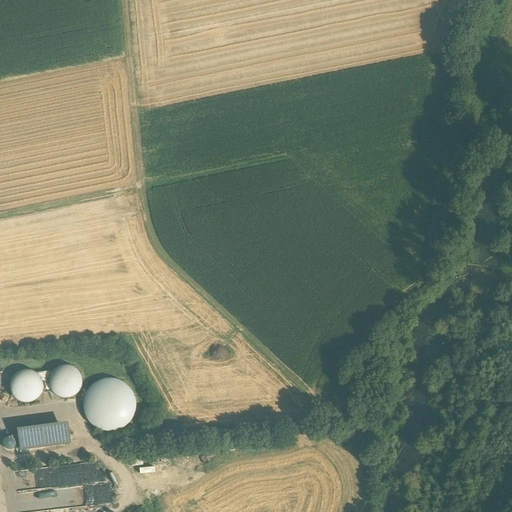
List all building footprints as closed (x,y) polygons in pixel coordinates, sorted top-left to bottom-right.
[(48,383),(49,389),(51,391),(54,395),(62,399),(69,398),(77,394),(80,390),(82,383),(81,377),(78,372),(73,367),(67,366),(59,367),(53,370),(49,376),(48,383)] [(9,386),(10,392),(13,398),(18,402),(25,404),(31,403),(37,400),(41,395),(43,388),(42,382),(39,376),(34,372),(27,370),(21,371),(15,374),(11,379),(9,386)] [(83,411),(86,419),(89,423),(94,427),(101,431),(111,432),(121,430),(126,427),(133,419),(136,413),(137,407),(136,399),(132,389),(126,384),(119,380),(111,378),(107,378),(99,380),(91,386),(86,392),(83,402),(83,411)] [(23,450),(71,444),(69,426),(21,432),(23,450)] [(107,462),(102,464),(107,475),(112,473),(107,462)] [(109,484),(17,490),(19,511),(111,505),(109,484)]
